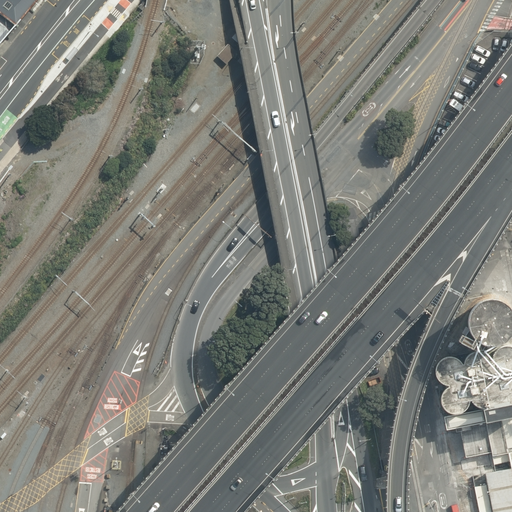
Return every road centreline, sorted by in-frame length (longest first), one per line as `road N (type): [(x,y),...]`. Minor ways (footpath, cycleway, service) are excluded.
road 1 (motorway): [(156,511),(511,95)]
road 2 (motorway): [(511,152),(201,511)]
road 3 (primary): [(298,194),(215,306),(200,368),(218,413),(258,426),(277,423),(293,408),(308,351)]
road 4 (motorway): [(201,291),(256,206),(433,0)]
road 5 (primary): [(308,351),(250,0)]
road 6 (motorway): [(511,186),(429,358),(402,438),(394,511)]
road 7 (secondary): [(402,196),(398,283),(429,458),(417,496),(385,511)]
road 8 (primary): [(318,245),(372,511)]
road 9 (primary): [(276,0),(318,245)]
road 10 (primary): [(318,245),(344,415),(343,441),(325,469)]
road 11 (primary): [(256,482),(196,419),(180,384),(177,353),(201,291)]
road 12 (secondary): [(486,0),(417,138),(402,196)]
road 13 (secondary): [(339,157),(471,0)]
road 14 (secondary): [(201,291),(298,194)]
road 15 (secondary): [(0,97),(77,0)]
